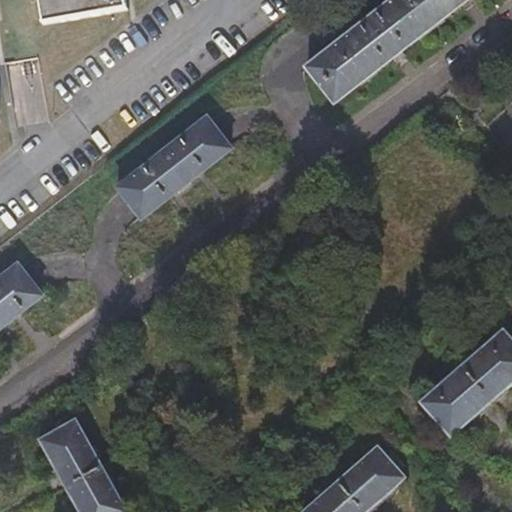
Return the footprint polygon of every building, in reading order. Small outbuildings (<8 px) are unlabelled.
[(39,0),(44,23),(128,9),(126,0),(39,0)] [(395,0),(307,69),(335,103),(466,0),(395,0)] [(118,191),(140,221),(231,151),(208,120),(118,191)] [(0,282),(0,330),(41,298),(18,268),(0,282)] [(451,440),(492,403),(511,385),(511,342),(503,333),(462,369),(421,406),(451,440)] [(126,511),(74,421),(40,441),(80,511),(126,511)] [(368,511),(405,479),(379,449),(339,485),(308,511),(368,511)]
